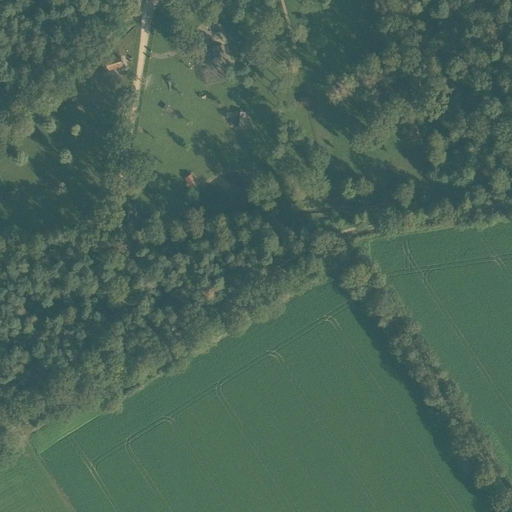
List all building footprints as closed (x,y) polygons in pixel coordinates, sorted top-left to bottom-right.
[(223,46),(204,50),(206,60),(225,56),(223,46)] [(104,58),(106,74),(123,72),(121,56),(104,58)] [(308,97),(300,99),(302,107),(310,105),(308,97)] [(244,127),(246,113),(235,112),(233,126),(244,127)] [(183,178),(189,188),(198,184),(193,173),(183,178)] [(17,193),(6,193),(7,202),(18,201),(17,193)] [(129,210),(127,222),(134,223),(136,211),(129,210)]
